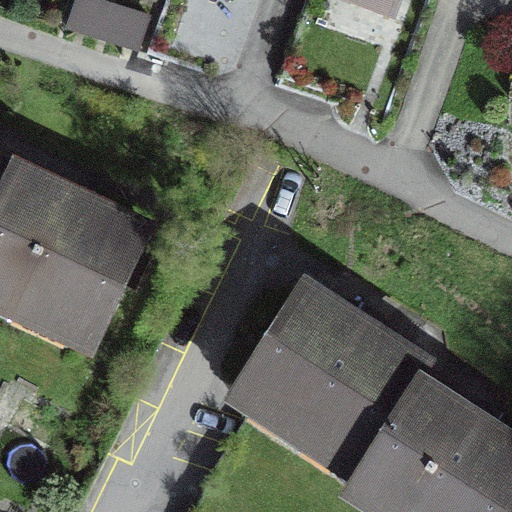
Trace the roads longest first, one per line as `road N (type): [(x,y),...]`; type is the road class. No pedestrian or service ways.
road 1 (unclassified): [(0,31),(294,129),(511,237)]
road 2 (unclassified): [(116,511),(263,226)]
